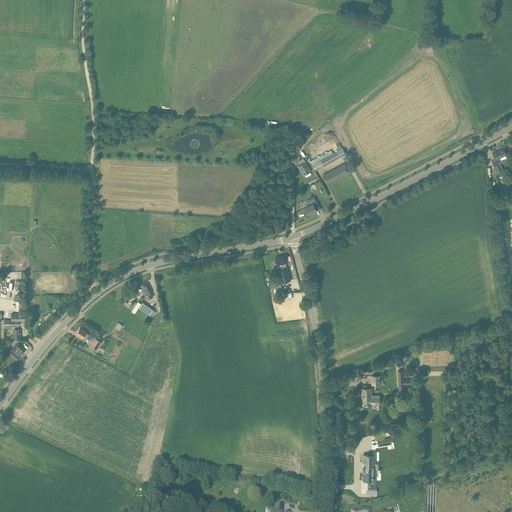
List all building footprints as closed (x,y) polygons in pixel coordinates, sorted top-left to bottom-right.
[(342,148),(312,164),(315,170),(346,154),(342,148)] [(495,160),(496,159),(498,162),(501,160),(500,158),(506,155),(503,148),(492,153),(495,160)] [(305,162),(303,159),(298,162),(299,165),(297,166),(303,176),(311,171),(305,161),(305,162)] [(349,172),(344,163),(323,176),(327,184),(349,172)] [(504,174),(500,164),(494,166),(498,176),(504,174)] [(511,193),(511,187),(502,190),(504,196),(510,194),(511,193)] [(509,198),(497,200),(499,208),(511,205),(509,198)] [(318,205),(315,199),(307,203),(308,206),(304,208),(308,215),(316,210),(314,207),(318,205)] [(277,271),(280,283),(291,280),(287,268),(285,262),(283,256),(280,257),(279,256),(276,257),(276,258),(275,258),(277,265),(279,271),(277,271)] [(153,297),(146,283),(140,285),(147,300),(153,297)] [(132,311),(135,313),(141,304),(138,302),(132,311)] [(136,314),(149,323),(151,320),(148,317),(153,310),(143,303),(136,314)] [(12,319),(4,320),(4,328),(10,328),(10,326),(19,326),(19,321),(12,321),(12,319)] [(119,321),(115,326),(120,330),(123,325),(119,321)] [(89,334),(80,328),(76,333),(86,340),(89,334)] [(95,337),(90,344),(98,349),(102,341),(95,337)] [(25,350),(19,343),(16,346),(18,348),(16,350),(15,349),(11,354),(16,360),(20,355),(25,350)] [(411,384),(410,379),(403,380),(403,371),(397,371),(398,392),(404,392),(403,384),(411,384)] [(482,383),(477,384),(479,391),(484,389),(484,390),(496,386),(494,379),(482,382),(482,383)] [(371,396),(371,388),(363,389),(363,399),(362,399),(362,405),(367,404),(367,406),(370,406),(370,405),(372,405),(372,404),(379,404),(379,396),(371,396)] [(453,390),(453,405),(461,405),(461,390),(453,390)] [(389,438),(377,440),(378,446),(384,445),(385,445),(390,444),(389,439),(389,438)] [(363,468),(363,470),(381,470),(381,469),(378,469),(378,463),(374,463),(374,452),(368,452),(368,455),(363,455),(363,464),(364,464),(364,468),(363,468)] [(374,481),(374,470),(381,470),(363,470),(363,481),(368,481),(368,490),(375,490),(375,482),(373,482),(373,481),(374,481)] [(271,507),(270,511),(282,511),(283,504),(275,503),(275,507),(271,507)]
